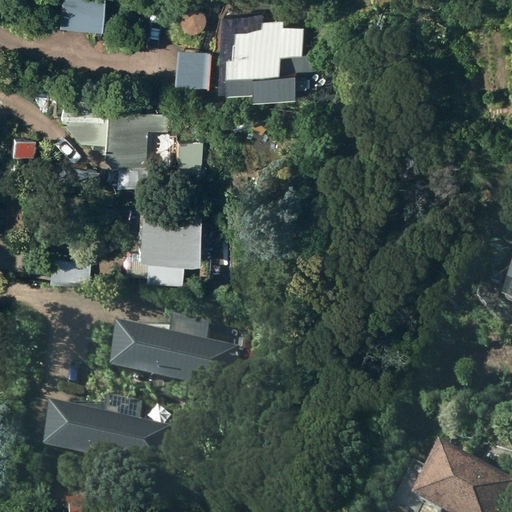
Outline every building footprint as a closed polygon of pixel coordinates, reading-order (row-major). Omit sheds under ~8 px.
[(57,0),(54,26),(99,31),(102,0),(57,0)] [(253,89),(298,93),(300,67),(309,68),(313,23),(295,21),(295,15),(274,12),(273,19),(247,16),(246,27),(242,27),(241,42),(231,41),(228,78),(254,81),(253,89)] [(209,88),(212,53),(179,50),(176,85),(209,88)] [(191,183),(202,182),(202,168),(198,168),(198,144),(186,144),(186,130),(161,130),(161,109),(141,109),(141,114),(131,114),(131,101),(119,101),(119,108),(106,108),(105,101),(87,101),(87,97),(56,97),(56,124),(79,145),(98,145),(98,159),(103,168),(142,168),(142,166),(172,165),(172,170),(191,170),(191,183)] [(92,165),(60,163),(59,182),(90,184),(92,165)] [(194,269),(196,218),(172,217),(172,202),(154,201),(153,215),(135,215),(133,264),(146,265),(145,285),(180,288),(181,268),(194,269)] [(91,257),(48,253),(46,280),(88,284),(91,257)] [(119,331),(113,377),(236,392),(242,346),(119,331)] [(51,413),(45,456),(167,473),(172,429),(51,413)] [(509,511),(511,506),(511,503),(446,476),(430,511),(509,511)] [(85,511),(85,503),(69,503),(69,511),(85,511)]
